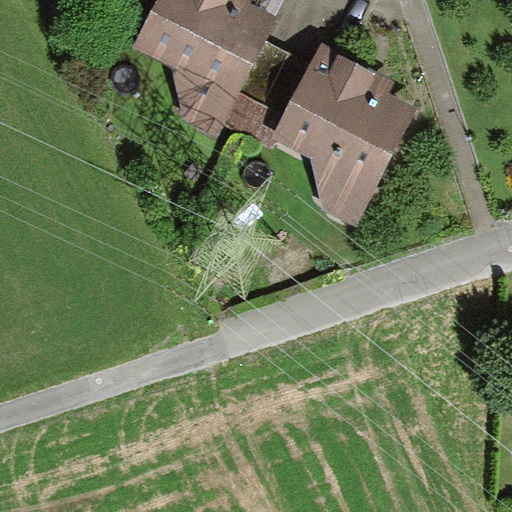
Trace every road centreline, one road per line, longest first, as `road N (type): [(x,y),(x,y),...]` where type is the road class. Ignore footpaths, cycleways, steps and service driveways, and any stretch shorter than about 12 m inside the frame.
road 1 (residential): [(511,247),(228,342)]
road 2 (track): [(228,342),(0,415)]
